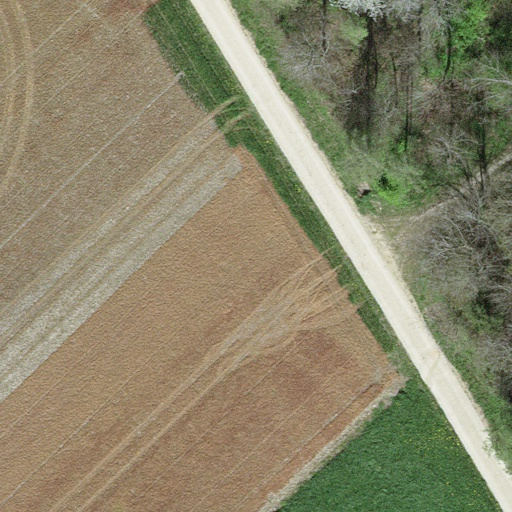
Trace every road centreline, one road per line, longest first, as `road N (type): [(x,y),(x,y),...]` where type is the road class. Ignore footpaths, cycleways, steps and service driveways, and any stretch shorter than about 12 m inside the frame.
road 1 (track): [(214,0),(511,489)]
road 2 (track): [(363,244),(511,160)]
